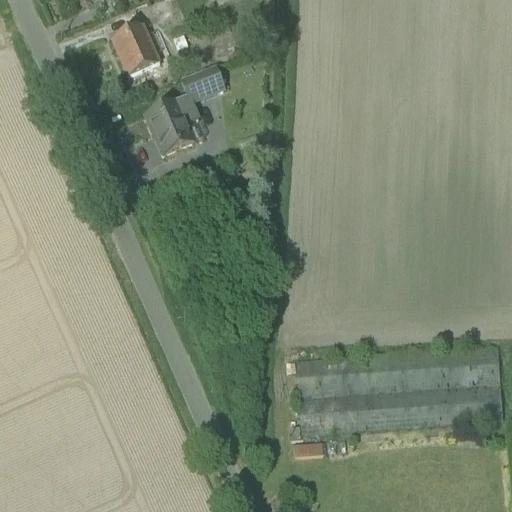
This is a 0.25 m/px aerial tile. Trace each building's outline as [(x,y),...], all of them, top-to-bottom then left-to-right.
[(169,0),(150,7),(158,27),(177,20),(169,0)] [(142,30),(111,44),(128,83),(159,69),(142,30)] [(214,72),(181,85),(188,102),(191,108),(224,95),(214,72)] [(188,102),(145,121),(162,160),(194,146),(186,129),(198,125),(191,108),(188,102)] [(498,350),(295,365),(301,440),(503,425),(498,350)] [(299,430),(290,431),(291,444),(300,444),(299,430)] [(321,448),(294,450),(294,461),(322,460),(321,448)]
